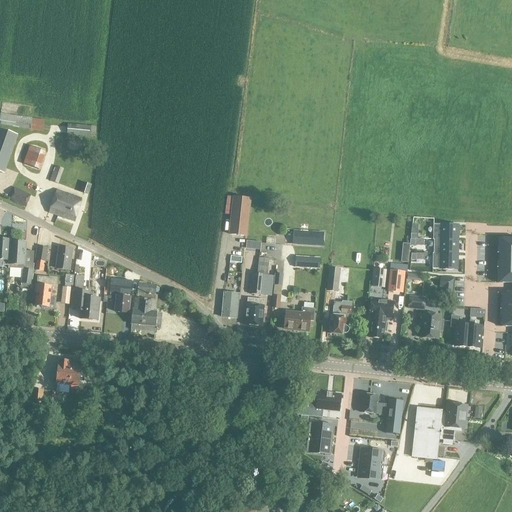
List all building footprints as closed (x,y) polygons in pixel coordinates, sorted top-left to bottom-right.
[(0,116),(0,125),(43,131),(44,125),(48,126),(48,121),(0,114),(0,116)] [(89,137),(90,127),(68,125),(67,135),(89,137)] [(0,171),(4,173),(17,135),(0,129),(0,171)] [(38,170),(45,151),(30,146),(24,164),(38,170)] [(58,184),(63,169),(55,167),(50,181),(58,184)] [(88,194),(91,185),(83,182),(80,192),(88,194)] [(15,189),(10,200),(26,207),(31,196),(15,189)] [(81,199),(56,190),(49,213),(74,222),(81,199)] [(246,236),(250,200),(233,198),(229,234),(246,236)] [(434,240),(457,240),(458,225),(433,225),(433,240),(434,240)] [(293,231),(292,245),(323,247),(324,233),(293,231)] [(497,268),(502,268),(501,275),(499,274),(498,283),(511,283),(511,293),(502,293),(502,303),(505,303),(505,310),(500,310),(505,310),(504,317),(502,316),(501,327),(511,327),(511,348),(511,349),(511,238),(499,239),(499,247),(502,247),(502,253),(497,253),(497,254),(499,254),(499,261),(502,261),(502,268),(497,268)] [(10,243),(10,241),(0,240),(0,260),(3,261),(2,266),(8,266),(10,243)] [(434,240),(434,254),(457,255),(457,240),(434,240)] [(261,242),(256,242),(246,241),(245,248),(255,249),(260,250),(261,242)] [(8,266),(8,269),(23,270),(21,287),(31,288),(34,265),(25,264),(26,244),(18,244),(17,243),(14,242),(13,243),(10,243),(8,266)] [(36,260),(37,261),(44,262),(45,262),(47,248),(38,247),(36,260)] [(59,247),(56,268),(69,270),(72,249),(59,247)] [(73,263),(86,263),(86,249),(74,249),(73,263)] [(227,250),(226,256),(237,258),(238,252),(227,250)] [(457,269),(457,255),(434,254),(433,254),(432,269),(457,269)] [(295,268),(319,269),(320,258),(296,257),(295,268)] [(267,276),(269,259),(259,258),(257,274),(252,274),(250,294),(271,297),(273,277),(267,276)] [(44,262),(36,261),(35,270),(43,271),(44,262)] [(338,293),(340,269),(329,268),(327,292),(338,293)] [(384,289),(386,271),(373,269),(372,287),(384,289)] [(405,294),(407,274),(392,272),(390,292),(405,294)] [(282,286),(283,274),(275,274),(274,285),(282,286)] [(72,288),(73,276),(66,275),(65,287),(72,288)] [(84,277),(76,276),(75,288),(83,289),(84,277)] [(37,285),(36,285),(35,293),(36,293),(35,306),(40,306),(42,308),(45,308),(47,307),(49,307),(49,306),(53,306),(54,297),(50,297),(51,287),(54,288),(54,279),(38,277),(37,285)] [(453,280),(441,278),(440,287),(452,288),(453,280)] [(110,292),(130,294),(131,281),(111,279),(110,292)] [(138,294),(137,299),(135,299),(134,310),(133,310),(131,324),(153,327),(155,324),(156,313),(155,313),(156,301),(154,301),(156,286),(146,285),(146,284),(139,283),(139,285),(138,285),(137,294),(138,294)] [(63,287),(61,303),(68,304),(70,288),(63,287)] [(81,307),(80,319),(97,321),(99,299),(87,298),(88,292),(75,291),(73,306),(81,307)] [(224,294),(222,317),(236,319),(239,295),(224,294)] [(408,310),(424,311),(426,298),(409,296),(408,310)] [(129,298),(116,297),(115,313),(127,314),(129,298)] [(244,326),(254,327),(257,299),(247,298),(244,326)] [(264,300),(257,299),(254,327),(262,327),(264,300)] [(370,318),(387,320),(392,320),(394,303),(372,301),(370,318)] [(349,330),(349,327),(345,326),(346,317),(348,317),(350,307),(341,306),(340,312),(332,311),(332,316),(330,316),(328,333),(341,335),(341,333),(347,334),(349,332),(349,330)] [(301,308),(301,314),(285,313),(283,330),(308,332),(309,321),(313,322),(314,309),(301,308)] [(437,339),(440,316),(422,314),(419,337),(437,339)] [(455,347),(467,348),(469,326),(458,325),(458,316),(451,316),(450,328),(456,328),(455,347)] [(368,331),(370,331),(369,339),(383,340),(384,332),(387,333),(387,323),(386,323),(387,320),(370,318),(370,322),(369,322),(368,331)] [(481,326),(469,326),(467,348),(479,349),(481,326)] [(58,365),(56,384),(78,387),(79,381),(84,381),(85,371),(80,371),(80,367),(68,366),(69,361),(59,360),(59,365),(58,365)] [(42,400),(49,401),(50,391),(38,390),(37,403),(42,404),(42,400)] [(316,409),(338,411),(340,395),(331,395),(332,394),(327,393),(326,394),(318,393),(316,409)] [(362,395),(360,413),(375,415),(375,414),(386,416),(384,434),(398,436),(402,402),(401,402),(401,404),(388,402),(388,401),(387,401),(387,406),(376,405),(377,397),(362,395)] [(446,412),(441,412),(438,440),(453,441),(454,431),(461,432),(461,429),(464,429),(467,406),(447,404),(446,412)] [(412,457),(436,460),(438,440),(441,412),(442,411),(417,408),(415,423),(414,423),(414,425),(415,425),(412,457)] [(311,430),(308,430),(307,438),(331,440),(333,426),(311,424),(311,430)] [(307,446),(309,446),(308,452),(330,455),(331,440),(307,438),(307,446)] [(361,449),(359,464),(383,466),(384,458),(382,458),(382,452),(361,449)] [(432,461),(432,463),(431,471),(443,472),(444,462),(432,461)] [(383,474),(383,466),(359,464),(358,478),(379,480),(380,474),(383,474)] [(251,493),(260,490),(259,484),(249,488),(251,493)] [(377,495),(374,499),(380,503),(383,499),(377,495)] [(268,511),(264,499),(223,511),(268,511)]
